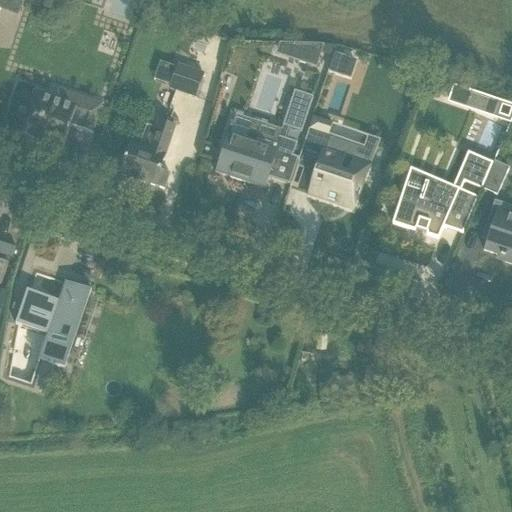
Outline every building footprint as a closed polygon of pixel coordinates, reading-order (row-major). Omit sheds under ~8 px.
[(0,0),(0,9),(8,12),(18,16),(23,0),(0,0)] [(324,46),(304,45),(298,63),(316,69),(321,54),(324,46)] [(324,46),(321,54),(333,58),(334,54),(336,48),(331,46),(324,46)] [(333,58),(329,70),(338,73),(339,73),(348,76),(351,65),(352,65),(353,61),(334,54),(333,58)] [(169,89),(195,98),(203,75),(178,66),(169,89)] [(313,98),(294,92),(276,144),(253,136),(250,143),(227,135),(214,174),(222,176),(229,179),(252,186),(254,183),(265,186),(268,179),(289,186),(297,162),(298,159),(292,157),(297,144),(284,140),(288,129),(301,133),(313,98)] [(468,107),(494,116),(499,102),(473,93),(468,107)] [(15,126),(12,136),(17,138),(17,140),(27,144),(28,141),(32,143),(33,140),(48,145),(46,150),(60,155),(70,128),(74,130),(87,134),(93,116),(80,111),(55,103),(44,99),(42,98),(40,103),(32,100),(29,109),(22,106),(15,126)] [(298,159),(297,162),(298,163),(316,169),(308,193),(324,199),(342,205),(344,199),(355,203),(369,167),(360,164),(365,149),(328,136),(331,126),(332,125),(312,118),(298,159)] [(116,156),(110,172),(163,190),(169,174),(159,170),(174,128),(158,123),(156,129),(146,126),(138,148),(130,145),(125,159),(116,156)] [(492,164),(468,154),(451,193),(427,186),(428,185),(425,184),(422,193),(407,189),(401,207),(398,206),(392,225),(414,232),(415,230),(426,234),(426,236),(438,240),(443,228),(462,235),(477,200),(458,192),(463,181),(482,189),(492,164)] [(494,162),(482,190),(497,196),(509,169),(494,162)] [(511,207),(494,202),(482,237),(487,238),(483,251),(505,259),(504,262),(511,265),(511,207)] [(64,370),(91,291),(64,282),(58,302),(26,291),(15,325),(46,336),(38,361),(64,370)] [(359,339),(356,352),(370,356),(374,342),(359,339)]
